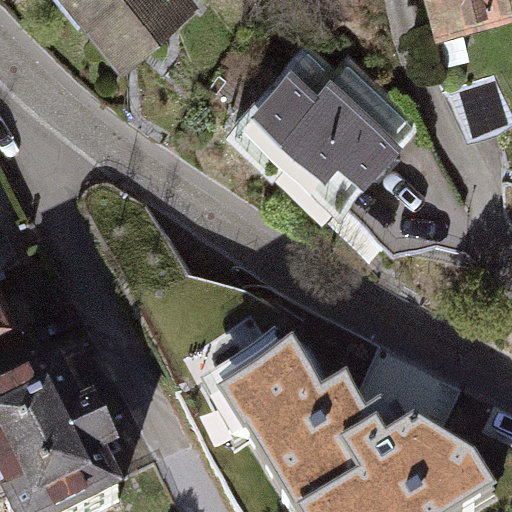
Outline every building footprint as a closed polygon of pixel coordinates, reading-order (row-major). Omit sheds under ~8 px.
[(66,0),(121,67),(204,0),(66,0)] [(511,15),(511,0),(424,0),(433,34),(511,15)] [(337,63),(311,36),(227,129),(274,173),(286,162),(342,216),(423,120),(349,50),(337,63)] [(170,345),(199,338),(164,207),(135,215),(170,345)] [(0,276),(0,331),(22,320),(0,276)] [(276,345),(203,389),(237,444),(251,435),(298,511),(480,511),(501,499),(479,463),(419,430),(404,439),(386,410),(369,420),(350,390),(334,400),(312,365),(276,345)] [(66,383),(0,415),(0,504),(3,511),(116,511),(129,506),(66,383)]
